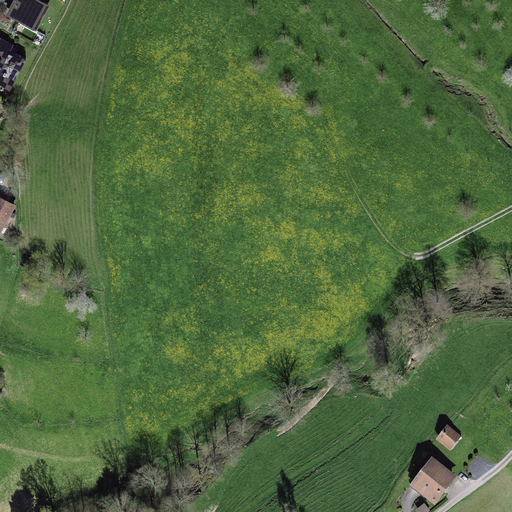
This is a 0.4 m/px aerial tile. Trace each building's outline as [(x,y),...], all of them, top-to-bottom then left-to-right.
[(38,0),(18,0),(11,16),(42,30),(53,6),(38,0)] [(27,57),(0,40),(0,87),(7,91),(27,57)] [(0,201),(0,225),(11,208),(0,201)] [(433,442),(450,455),(463,437),(446,424),(433,442)] [(415,488),(434,503),(452,481),(433,465),(415,488)]
